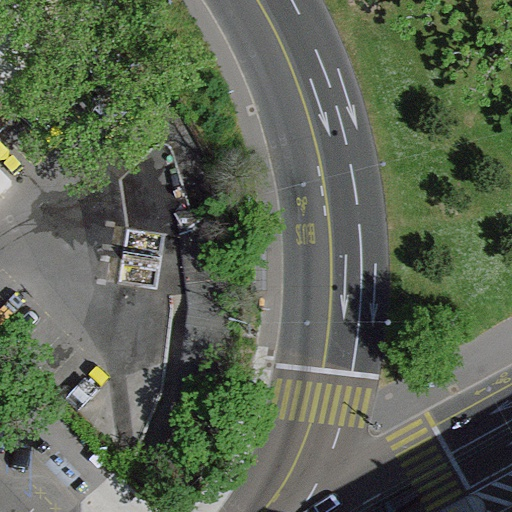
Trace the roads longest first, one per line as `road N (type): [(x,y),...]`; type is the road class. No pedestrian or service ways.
road 1 (secondary): [(268,0),(319,117),(339,248),(329,396),(279,511)]
road 2 (secondary): [(511,421),(363,511)]
